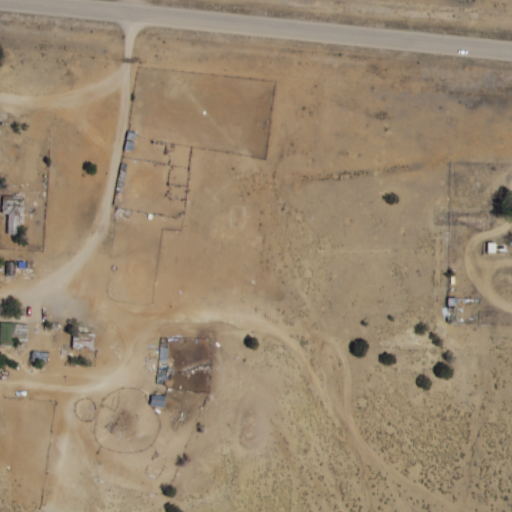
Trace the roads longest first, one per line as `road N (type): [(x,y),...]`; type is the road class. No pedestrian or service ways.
road 1 (tertiary): [(511,51),(0,0)]
road 2 (track): [(0,415),(47,402),(83,302),(120,138),(131,0)]
